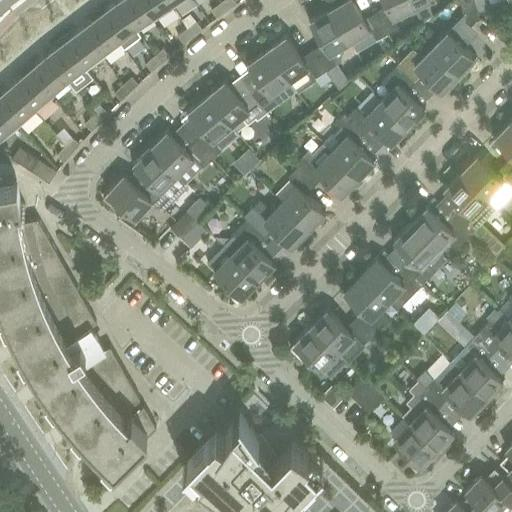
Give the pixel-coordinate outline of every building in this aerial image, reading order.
[(135,25),(116,0),(115,0),(98,13),(120,42),(121,42),(124,46),(141,34),(135,25)] [(153,13),(143,0),(116,0),(135,25),(153,13)] [(169,0),(143,0),(153,13),(156,17),(173,5),(169,0)] [(226,9),(220,0),(210,7),(216,16),(226,9)] [(220,0),(226,9),(236,1),(234,0),(220,0)] [(387,32),(375,10),(363,16),(353,0),(340,0),(330,6),(349,39),(369,27),(376,39),(387,32)] [(385,0),(387,4),(375,10),(387,32),(398,26),(393,15),(413,5),(411,0),(385,0)] [(432,13),(426,0),(411,0),(413,5),(421,21),(432,13)] [(474,0),(459,0),(465,21),(479,18),(474,0)] [(323,40),(312,48),(325,69),(340,60),(342,52),(338,45),(349,39),(330,6),(310,18),(323,40)] [(120,42),(98,13),(81,26),(103,55),(120,42)] [(186,26),(193,34),(202,27),(195,19),(186,26)] [(86,68),(103,55),(81,26),(64,39),(86,68)] [(193,34),(186,26),(177,34),(183,42),(193,34)] [(447,29),(431,46),(458,72),(474,55),(447,29)] [(286,34),(266,47),(288,78),(307,65),(315,76),(325,69),(312,48),(300,55),(286,34)] [(86,68),(64,39),(46,53),(66,78),(69,81),(86,68)] [(153,54),(160,61),(169,53),(163,46),(153,54)] [(441,89),(458,72),(431,46),(423,54),(412,46),(396,62),(414,80),(423,71),(441,89)] [(262,82),(251,90),(267,110),(277,102),(269,92),(288,78),(266,47),(247,61),(262,82)] [(50,91),(66,78),(46,53),(28,68),(52,95),(53,95),(50,91)] [(160,61),(153,54),(144,62),(151,69),(160,61)] [(414,80),(396,62),(380,78),(388,89),(380,97),(408,123),(424,107),(406,89),(414,80)] [(28,68),(12,82),(36,109),(52,95),(28,68)] [(122,82),(129,90),(138,81),(131,74),(122,82)] [(224,79),(206,94),(230,123),(241,114),(247,122),(255,116),(257,118),(267,110),(251,90),(241,98),(224,79)] [(12,82),(0,92),(0,100),(20,124),(36,109),(12,82)] [(129,90),(122,82),(114,91),(121,98),(129,90)] [(204,128),(195,137),(212,156),(221,148),(213,138),(230,123),(206,94),(188,109),(204,128)] [(343,111),(364,131),(373,122),(391,140),(408,123),(380,97),(364,114),(355,104),(346,113),(343,111)] [(0,134),(3,138),(20,124),(0,100),(0,134)] [(92,113),(100,120),(108,111),(100,104),(92,113)] [(331,148),(358,175),(374,158),(356,140),(364,131),(343,111),(334,120),(340,125),(332,133),(339,140),(331,148)] [(100,120),(92,113),(84,122),(91,129),(100,120)] [(511,119),(510,118),(494,135),(511,152),(511,153),(504,162),(511,169),(511,119)] [(212,156),(195,137),(185,147),(167,128),(150,145),(177,172),(193,155),(202,165),(212,156)] [(64,144),(72,151),(79,142),(72,135),(64,144)] [(293,162),(314,183),(323,174),(341,192),(358,175),(331,148),(323,141),(312,152),(308,148),(303,154),(302,153),(293,162)] [(19,144),(11,156),(31,169),(39,158),(19,144)] [(72,151),(64,144),(56,153),(64,160),(72,151)] [(189,184),(186,181),(177,172),(150,145),(133,161),(151,180),(142,190),(151,198),(163,209),(172,200),(189,184)] [(460,170),(487,196),(503,179),(511,187),(511,169),(504,162),(495,171),(477,153),(460,170)] [(280,200),(307,226),(324,209),(306,192),(314,183),(293,162),(296,165),(287,174),(297,183),(280,200)] [(487,196),(460,170),(444,186),(462,204),(454,213),(472,231),(487,215),(479,204),(487,196)] [(135,215),(151,198),(142,190),(123,172),(102,195),(116,207),(120,202),(135,215)] [(0,304),(3,308),(8,319),(12,329),(17,339),(23,349),(29,359),(34,369),(41,379),(47,388),(54,397),(61,406),(68,415),(75,424),(83,432),(105,467),(108,472),(156,425),(143,403),(141,405),(128,418),(125,416),(122,413),(136,400),(139,396),(110,344),(103,347),(96,336),(89,325),(96,319),(37,216),(20,220),(12,178),(0,177),(0,304)] [(259,197),(243,214),(264,234),(273,225),(291,243),(307,226),(280,200),(272,208),(259,197)] [(456,247),(472,231),(454,213),(445,222),(427,204),(410,221),(437,247),(445,239),(456,247)] [(180,236),(197,219),(186,209),(170,226),(180,236)] [(230,251),(257,278),(274,261),(255,243),(264,234),(243,214),(246,217),(230,233),(238,243),(230,251)] [(197,219),(180,236),(191,246),(207,229),(197,219)] [(437,247),(410,221),(394,238),(412,256),(403,264),(422,282),(447,257),(437,247)] [(223,244),(207,261),(228,282),(224,287),(236,299),(257,278),(230,251),(223,244)] [(397,308),(406,298),(422,282),(403,264),(395,273),(377,256),(360,272),(387,299),(397,308)] [(379,307),(387,299),(360,272),(344,289),(362,307),(353,316),(372,334),(387,318),(379,307)] [(474,334),(493,351),(501,341),(511,351),(511,319),(508,316),(499,308),(497,310),(494,306),(486,316),(488,318),(474,334)] [(364,342),(372,334),(353,316),(345,325),(326,307),(310,324),(347,360),(347,359),(349,361),(365,343),(364,342)] [(347,360),(310,324),(289,345),(302,358),(306,353),(321,367),(331,376),(347,360)] [(484,360),(493,351),(474,334),(459,350),(467,360),(459,369),(486,395),(502,378),(484,360)] [(418,378),(418,379),(443,403),(451,394),(470,412),(486,395),(459,369),(449,359),(433,376),(425,368),(416,377),(418,378)] [(358,401),(375,384),(364,374),(347,391),(358,401)] [(434,412),(443,403),(418,379),(409,388),(414,393),(406,401),(411,405),(402,414),(409,420),(436,447),(452,430),(434,412)] [(375,384),(358,401),(368,411),(385,394),(375,384)] [(268,511),(284,490),(290,494),(296,488),(297,489),(323,462),(321,461),(291,441),(290,442),(276,457),(269,447),(260,434),(257,437),(239,412),(238,413),(222,437),(215,432),(209,438),(208,437),(182,464),(183,465),(184,465),(226,494),(221,501),(227,507),(231,511),(268,511)] [(415,468),(436,447),(409,420),(393,437),(407,451),(402,456),(415,468)] [(511,439),(505,447),(508,450),(499,460),(511,472),(511,439)] [(489,511),(505,511),(511,505),(511,483),(493,466),(484,475),(480,472),(464,489),(468,492),(489,511)] [(489,511),(468,492),(459,501),(456,498),(441,511),(489,511)]
